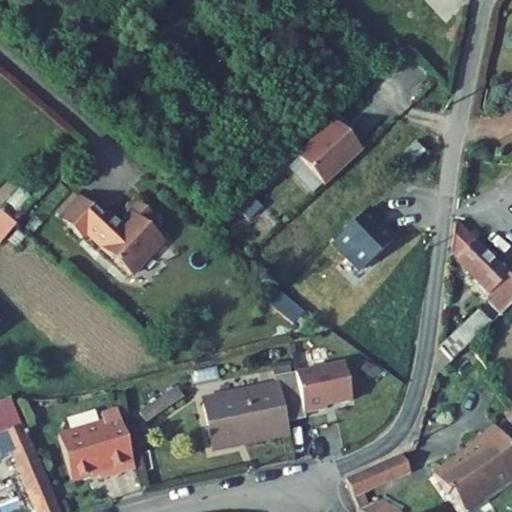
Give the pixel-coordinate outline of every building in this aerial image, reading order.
[(331,120),(295,155),(324,184),(359,149),(331,120)] [(394,162),(405,173),(424,154),(414,143),(394,162)] [(102,217),(81,198),(61,221),(81,239),(102,217)] [(133,216),(100,249),(130,277),(163,241),(146,227),(154,218),(138,203),(130,212),(133,216)] [(366,208),(332,239),(359,268),(391,240),(381,229),(383,227),(366,208)] [(511,303),(511,280),(455,223),(450,253),(493,297),(439,349),(450,361),(511,303)] [(289,363),(271,366),(273,377),(290,374),(289,363)] [(293,374),(300,414),(323,410),(323,407),(349,403),(342,365),(293,374)] [(199,396),(209,450),(284,437),(282,422),(301,419),(300,414),(293,374),(290,374),(273,377),(274,383),(199,396)] [(146,424),(182,398),(175,388),(138,414),(146,424)] [(103,423),(58,436),(71,482),(97,474),(99,480),(134,469),(117,410),(100,415),(103,423)] [(0,458),(10,454),(35,511),(58,511),(22,425),(0,433),(0,458)] [(511,476),(511,451),(493,425),(468,443),(467,449),(469,451),(457,460),(456,458),(432,475),(446,494),(449,492),(463,511),(468,511),(483,501),(484,496),(511,476)] [(352,499),(409,476),(401,455),(345,480),(352,499)] [(398,511),(377,500),(356,511),(357,511),(398,511)]
